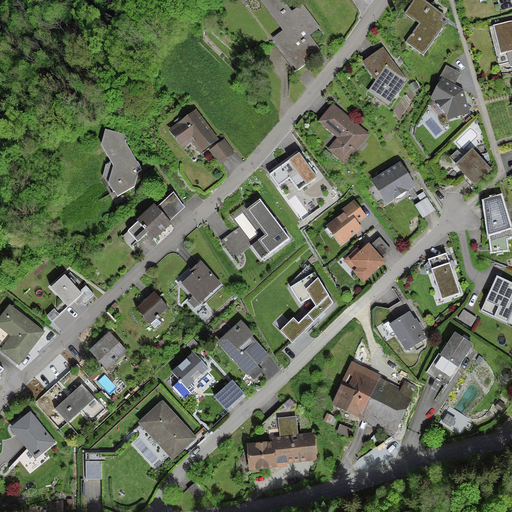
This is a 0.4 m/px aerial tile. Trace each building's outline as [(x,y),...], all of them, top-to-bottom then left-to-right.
[(291,15),(279,0),(267,0),(263,3),(286,33),(275,41),(297,70),(308,62),(306,60),(314,54),(302,38),(317,27),(301,7),(291,15)] [(421,19),(404,43),(422,56),(443,27),(439,24),(440,21),(433,16),(437,11),(421,0),(412,0),(407,8),(421,19)] [(511,23),(492,29),(498,56),(511,52),(511,23)] [(381,82),(372,95),(387,105),(404,80),(381,49),(363,63),(373,78),(376,76),(381,82)] [(459,74),(448,68),(445,66),(438,80),(440,81),(431,98),(444,105),(448,119),(467,114),(460,92),(452,87),(459,74)] [(331,152),(343,162),(365,135),(332,107),(319,122),(341,140),(331,152)] [(214,140),(194,113),(170,131),(181,146),(190,139),(199,151),(214,140)] [(123,141),(124,137),(105,132),(101,146),(110,161),(106,164),(102,177),(109,179),(113,185),(111,187),(114,191),(113,192),(116,197),(133,187),(136,175),(134,171),(139,168),(136,162),(136,163),(123,141)] [(231,154),(222,142),(210,151),(219,163),(231,154)] [(455,165),(473,185),(489,170),(471,151),(455,165)] [(315,178),(298,154),(282,165),(290,176),(287,178),(297,191),(315,178)] [(399,165),(372,182),(385,203),(393,198),(394,193),(400,189),(404,191),(412,186),(404,174),(405,169),(401,168),(399,165)] [(433,210),(422,192),(416,196),(419,202),(413,206),(421,218),(433,210)] [(160,204),(170,215),(181,205),(172,193),(160,204)] [(484,203),(486,219),(488,234),(491,233),(493,240),(510,236),(499,199),(484,203)] [(288,242),(258,202),(233,220),(263,260),(288,242)] [(165,220),(170,215),(160,204),(155,209),(165,220)] [(168,224),(165,220),(155,209),(153,207),(129,229),(139,240),(146,233),(152,239),(168,224)] [(348,211),(327,227),(340,243),(358,229),(351,221),(353,219),(348,211)] [(383,237),(375,244),(386,257),(394,251),(383,237)] [(355,273),(362,280),(381,263),(367,247),(351,261),(358,269),(355,273)] [(445,254),(427,260),(440,300),(459,294),(445,254)] [(41,268),(37,263),(31,268),(36,273),(41,268)] [(190,271),(192,274),(181,284),(198,303),(218,284),(199,263),(190,271)] [(53,309),(45,316),(51,322),(76,299),(82,305),(92,295),(84,286),(78,292),(71,285),(76,280),(69,273),(64,277),(63,276),(49,289),(66,307),(58,315),(53,309)] [(315,276),(293,288),(301,303),(311,297),(317,307),(298,325),(294,321),(283,332),(293,341),(332,303),(315,276)] [(511,308),(511,284),(495,278),(481,312),(506,322),(511,308)] [(157,316),(166,308),(153,293),(135,310),(148,324),(149,324),(153,329),(159,323),(156,319),(158,318),(157,316)] [(17,363),(40,333),(8,308),(0,319),(0,326),(15,339),(5,353),(1,350),(17,363)] [(474,326),(479,318),(467,310),(461,318),(474,326)] [(407,314),(389,325),(405,351),(423,339),(418,331),(420,330),(414,321),(413,322),(407,314)] [(218,343),(246,373),(265,355),(249,338),(251,335),(242,325),(240,323),(218,343)] [(202,337),(204,340),(213,332),(210,329),(202,337)] [(123,351),(108,334),(89,352),(105,368),(123,351)] [(454,335),(440,356),(456,366),(470,345),(454,335)] [(185,389),(207,369),(192,353),(171,373),(178,381),(177,382),(178,383),(179,383),(185,389)] [(377,380),(353,369),(343,388),(368,399),(374,385),(377,380)] [(57,382),(69,395),(53,410),(66,423),(93,399),(68,371),(57,382)] [(384,388),(383,390),(377,403),(401,415),(414,387),(407,384),(408,385),(406,390),(410,392),(407,399),(384,388)] [(244,396),(233,385),(217,400),(227,411),(244,396)] [(374,385),(368,399),(377,403),(383,390),(374,385)] [(344,407),(360,415),(362,412),(368,399),(343,388),(341,387),(332,406),(342,411),(344,407)] [(371,416),(377,403),(368,399),(362,412),(371,416)] [(401,415),(377,403),(371,416),(367,424),(391,436),(401,415)] [(272,443),(247,446),(250,469),(272,466),(271,459),(313,455),(312,439),(297,441),(295,418),(298,416),(297,415),(295,417),(283,404),(259,426),(271,440),(272,443)] [(191,438),(161,405),(133,430),(140,438),(147,431),(166,452),(181,438),(185,443),(191,438)] [(29,414),(11,429),(34,457),(52,443),(29,414)] [(195,500),(204,493),(195,482),(186,490),(195,500)]
